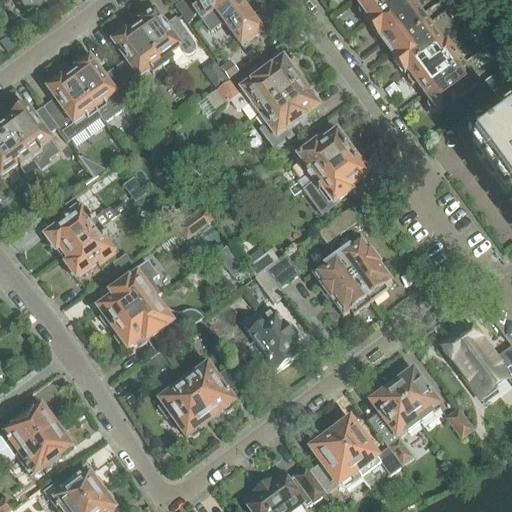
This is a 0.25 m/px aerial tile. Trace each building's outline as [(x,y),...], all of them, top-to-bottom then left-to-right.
[(16,0),(27,14),(34,9),(36,12),(52,0),(16,0)] [(189,0),(175,10),(191,31),(196,27),(192,22),(197,15),(202,23),(211,16),(214,14),(233,0),(189,0)] [(252,22),(243,9),(236,0),(233,0),(214,14),(241,50),(262,35),(260,32),(267,28),(259,16),(252,22)] [(403,0),(359,0),(355,4),(360,12),(359,14),(359,16),(363,22),(366,23),(368,23),(369,23),(366,26),(367,27),(403,0)] [(403,0),(367,27),(378,42),(379,41),(383,47),(384,47),(385,48),(384,48),(386,52),(426,23),(409,0),(403,0)] [(452,23),(462,15),(457,8),(447,16),(452,23)] [(144,24),(134,31),(157,63),(162,70),(171,63),(168,59),(179,51),(182,55),(185,57),(189,58),(193,56),(195,53),(195,49),(194,45),(176,20),(165,29),(155,15),(154,17),(150,17),(145,21),(144,24)] [(405,79),(407,77),(448,47),(447,46),(444,48),(426,23),(386,52),(389,56),(390,55),(391,56),(390,56),(394,62),(393,63),(405,79)] [(115,44),(113,46),(126,64),(116,71),(131,92),(132,93),(144,84),(141,80),(150,73),(152,77),(162,70),(157,63),(134,31),(125,37),(122,37),(116,41),(115,44)] [(11,37),(0,45),(7,55),(18,47),(11,37)] [(463,68),(462,66),(448,47),(407,77),(408,77),(407,80),(408,83),(411,89),(414,89),(416,89),(422,97),(463,68)] [(78,71),(69,78),(100,121),(104,127),(134,105),(130,99),(125,92),(127,91),(114,73),(104,80),(90,62),(89,64),(85,64),(80,67),(78,71)] [(231,83),(240,76),(230,63),(221,70),(231,83)] [(216,92),(228,84),(214,64),(203,72),(216,92)] [(243,93),(238,97),(240,99),(247,108),(251,105),(260,118),(304,85),(294,72),(291,74),(284,64),(272,73),(271,72),(252,86),(253,87),(243,93)] [(438,118),(479,89),(463,68),(422,97),(429,106),(427,108),(427,110),(431,115),(437,116),(438,118)] [(494,95),(511,82),(503,71),(486,84),(494,95)] [(43,111),(58,131),(68,144),(100,121),(69,78),(61,84),(61,83),(59,85),(56,83),(49,88),(49,92),(48,93),(55,102),(43,111)] [(311,101),(315,99),(304,85),(260,118),(267,127),(259,133),(275,155),(295,140),(291,134),(307,121),(307,120),(319,112),(311,101)] [(247,108),(240,99),(230,86),(207,102),(217,116),(231,106),(236,113),(241,113),(247,108)] [(32,119),(26,109),(25,109),(24,110),(20,110),(15,114),(14,118),(16,120),(7,127),(34,165),(41,174),(52,167),(49,163),(59,156),(47,139),(58,131),(43,111),(32,119)] [(149,142),(160,135),(147,118),(137,126),(149,142)] [(41,174),(34,165),(7,127),(0,131),(0,177),(3,181),(20,169),(30,183),(41,174)] [(511,127),(478,153),(490,169),(491,171),(493,169),(503,183),(501,184),(503,186),(504,185),(511,195),(511,127)] [(163,151),(173,144),(165,133),(155,140),(163,151)] [(345,148),(347,144),(342,137),(338,138),(337,137),(319,150),(317,148),(299,161),(309,174),(297,183),(299,186),(289,192),(294,199),(304,192),(305,193),(352,158),(345,148)] [(304,192),(303,193),(322,218),(331,212),(350,197),(348,194),(367,179),(368,179),(367,178),(369,174),(363,166),(360,168),(352,158),(314,186),(305,193),(304,192)] [(80,160),(80,161),(85,168),(95,182),(105,175),(103,172),(90,165),(80,160)] [(134,182),(124,189),(130,198),(140,190),(134,182)] [(218,185),(197,200),(205,211),(215,204),(226,196),(218,185)] [(55,212),(63,205),(53,191),(44,197),(55,212)] [(83,214),(80,211),(75,204),(67,210),(63,205),(55,212),(58,217),(43,228),(50,238),(46,240),(49,243),(48,246),(52,252),(55,252),(62,262),(120,218),(129,211),(123,205),(98,223),(88,210),(83,214)] [(214,224),(225,217),(215,204),(205,211),(213,222),(214,224)] [(205,211),(179,231),(187,242),(213,222),(205,211)] [(327,248),(360,224),(352,212),(319,236),(327,248)] [(114,228),(123,222),(120,218),(62,262),(69,271),(68,274),(73,280),(76,280),(77,282),(98,267),(100,270),(116,258),(111,252),(116,248),(111,240),(119,235),(114,228)] [(361,244),(362,242),(360,242),(360,244),(337,261),(371,307),(389,294),(385,289),(390,286),(392,286),(392,284),(390,284),(379,269),(380,268),(370,254),(369,254),(361,244)] [(226,251),(216,258),(223,267),(233,260),(226,251)] [(253,266),(248,270),(257,282),(266,275),(279,265),(271,253),(265,258),(253,266)] [(126,258),(113,267),(118,274),(131,265),(126,258)] [(279,265),(266,275),(275,288),(279,292),(301,276),(288,259),(281,264),(279,265)] [(354,320),(371,307),(337,261),(313,278),(342,319),(342,321),(344,321),(344,320),(350,315),(354,320)] [(99,312),(98,312),(102,317),(100,321),(105,328),(110,328),(113,332),(155,301),(163,296),(155,284),(159,281),(148,265),(125,281),(128,284),(107,300),(107,299),(106,300),(110,305),(100,312),(99,312)] [(285,302),(279,292),(266,275),(257,282),(276,308),(285,302)] [(169,312),(165,315),(155,301),(113,332),(117,337),(115,341),(120,348),(125,348),(128,353),(129,353),(129,352),(138,345),(142,350),(143,350),(143,349),(150,344),(158,355),(203,321),(200,316),(195,313),(191,313),(186,314),(183,315),(178,316),(174,315),(169,312)] [(288,327),(285,329),(270,310),(260,317),(268,327),(251,340),(277,376),(294,364),(293,363),(303,356),(304,357),(305,357),(297,346),(300,344),(300,338),(293,329),(288,327)] [(473,332),(444,354),(469,387),(479,400),(480,399),(483,403),(496,394),(493,390),(507,379),(511,385),(511,352),(497,364),(473,332)] [(147,365),(155,376),(167,367),(159,357),(147,365)] [(209,370),(184,388),(210,424),(222,416),(227,418),(233,413),(232,409),(235,407),(227,396),(239,388),(227,371),(217,378),(210,369),(209,370)] [(393,387),(390,389),(421,429),(435,418),(442,413),(412,373),(410,374),(412,377),(406,381),(404,379),(393,387)] [(198,433),(210,424),(184,388),(159,405),(163,410),(159,412),(164,419),(168,417),(186,442),(189,440),(193,442),(199,437),(198,433)] [(370,403),(369,404),(382,421),(392,435),(382,442),(392,455),(390,457),(402,473),(412,466),(412,465),(400,449),(399,447),(400,446),(399,445),(400,444),(421,429),(390,389),(376,399),(378,401),(372,405),(370,403)] [(45,409),(45,408),(0,440),(0,456),(8,467),(18,460),(59,429),(50,417),(47,419),(41,412),(45,409)] [(457,412),(446,421),(462,443),(474,434),(470,429),(457,412)] [(331,439),(330,440),(347,462),(356,475),(358,476),(364,472),(368,476),(380,467),(350,425),(349,426),(346,426),(339,431),(339,434),(331,439)] [(65,444),(68,442),(59,429),(18,460),(32,480),(72,451),(71,450),(70,451),(65,444)] [(321,468),(310,475),(317,485),(326,497),(327,499),(338,490),(346,492),(361,481),(358,476),(356,475),(347,462),(330,440),(322,446),(319,445),(313,450),(312,453),(311,454),(321,468)] [(392,480),(402,473),(390,457),(388,453),(377,461),(392,480)] [(310,475),(308,476),(306,473),(288,486),(282,477),(271,485),(270,484),(252,498),(253,499),(242,506),(246,511),(293,511),(300,507),(304,511),(323,497),(324,498),(326,497),(310,475)] [(56,487),(43,496),(49,504),(54,511),(80,511),(103,496),(101,494),(103,493),(104,488),(99,482),(95,482),(94,483),(89,475),(62,495),(56,487)] [(103,496),(80,511),(114,511),(112,508),(113,507),(115,503),(110,497),(105,497),(104,498),(103,496)] [(0,511),(11,511),(12,511),(4,502),(0,504),(0,511)]
